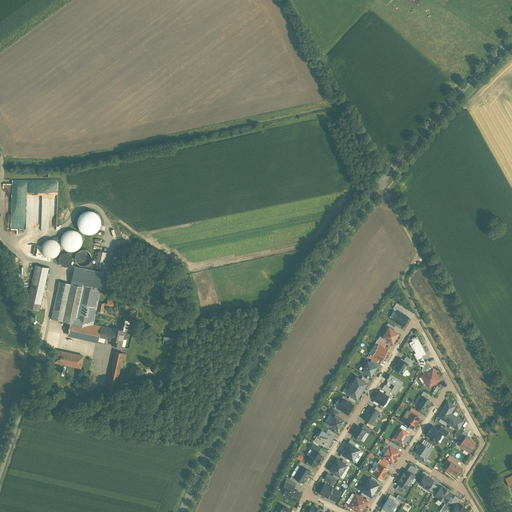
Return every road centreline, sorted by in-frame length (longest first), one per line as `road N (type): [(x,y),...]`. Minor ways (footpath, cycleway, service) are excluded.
road 1 (secondary): [(491,61),(331,247),(262,353),(182,511)]
road 2 (residential): [(306,494),(414,321)]
